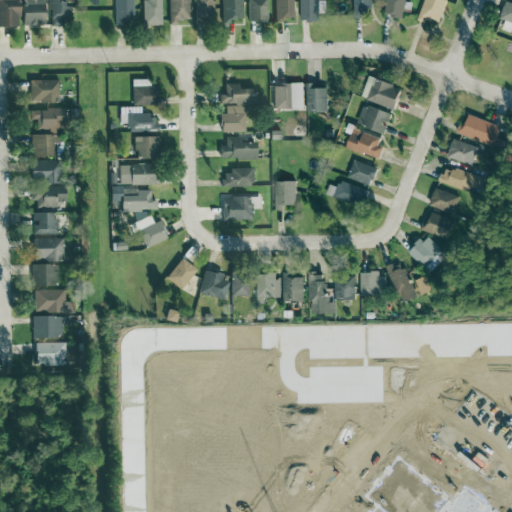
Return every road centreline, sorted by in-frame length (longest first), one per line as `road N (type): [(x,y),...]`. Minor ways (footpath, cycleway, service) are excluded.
road 1 (residential): [(0,62),(376,52),(511,101)]
road 2 (residential): [(484,0),(460,81),(381,240),(212,234)]
road 3 (residential): [(193,53),(196,187),(212,234)]
road 4 (residential): [(9,360),(0,183)]
